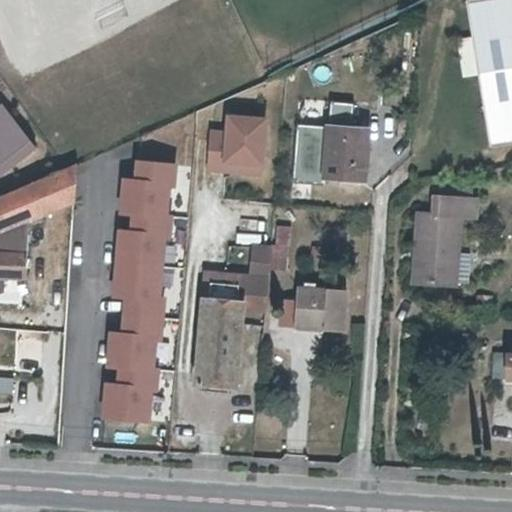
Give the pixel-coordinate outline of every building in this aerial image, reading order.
[(511,0),(471,0),(477,36),(462,38),(467,73),(482,70),(494,145),(511,141),(511,0)] [(0,165),(31,144),(0,100),(0,165)] [(207,127),(204,169),(261,174),(265,113),(222,110),(220,128),(207,127)] [(332,126),(329,173),(368,177),(371,130),(332,126)] [(103,325),(97,416),(153,420),(171,158),(131,155),(129,173),(117,173),(109,295),(118,295),(116,326),(103,325)] [(29,224),(76,208),(79,167),(0,199),(0,290),(1,291),(5,288),(5,278),(25,279),(29,224)] [(420,214),(415,285),(457,287),(461,218),(420,214)] [(199,385),(238,388),(245,311),(269,312),(274,249),(257,248),(254,278),(209,274),(199,385)] [(324,325),(324,330),(342,331),(345,286),(325,285),(325,288),(295,285),(293,323),(324,325)] [(511,378),(511,354),(511,350),(489,350),(487,376),(511,378)] [(0,392),(10,392),(10,375),(0,375),(0,392)]
